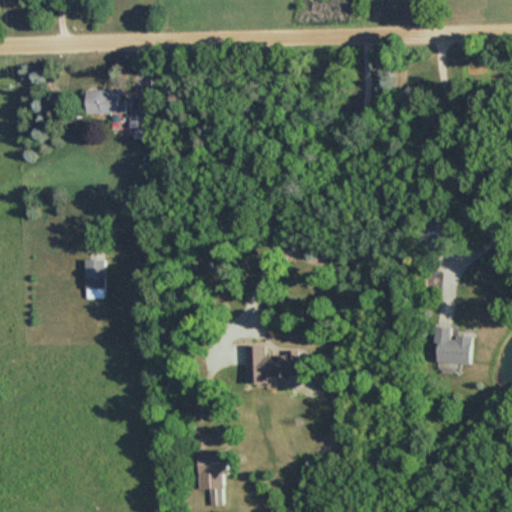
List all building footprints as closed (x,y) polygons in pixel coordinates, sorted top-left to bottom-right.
[(120,89),(87,89),(87,112),(127,112),(127,99),(120,99),(120,89)] [(145,110),(131,110),(132,125),(145,125),(145,110)] [(422,249),(453,242),(447,215),(415,223),(422,249)] [(106,258),(87,258),(87,286),(106,286),(106,258)] [(471,363),(473,335),(452,334),(452,326),(438,325),(436,360),(471,363)] [(267,344),(248,344),(248,378),(300,378),(300,351),(267,352),(267,344)] [(224,505),(224,474),(228,474),(228,450),(199,450),(200,489),(211,489),(211,505),(224,505)]
